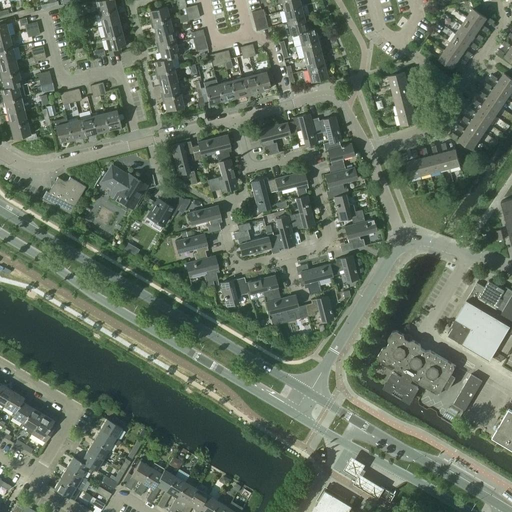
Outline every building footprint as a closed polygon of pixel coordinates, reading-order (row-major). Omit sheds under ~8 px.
[(98,0),(95,1),(98,13),(115,9),(112,0),(98,0)] [(280,0),(283,10),(300,6),(298,0),(280,0)] [(184,8),(186,14),(198,11),(196,5),(186,7),(184,8)] [(149,10),(152,23),(169,19),(166,6),(149,10)] [(283,10),(286,23),(303,18),(300,6),(283,10)] [(467,17),(480,26),(486,17),(473,8),(467,17)] [(98,13),(102,26),(118,21),(115,9),(98,13)] [(251,12),(252,18),(264,15),(262,9),(255,11),(251,12)] [(186,14),(187,20),(188,20),(199,17),(199,15),(198,11),(186,14)] [(252,18),(254,25),(266,22),(264,15),(252,18)] [(461,25),(475,34),(480,26),(467,17),(461,25)] [(285,36),(297,33),(306,31),(306,30),(310,29),(308,22),(306,22),(305,18),(303,18),(286,23),(282,24),(285,36)] [(152,23),(155,35),(172,31),(169,19),(152,23)] [(102,26),(105,38),(122,33),(118,21),(102,26)] [(24,25),(26,31),(38,28),(36,22),(24,25)] [(255,30),(256,31),(267,28),(266,22),(254,25),(255,30)] [(0,24),(0,37),(9,35),(5,23),(0,24)] [(456,33),(469,42),(475,34),(461,25),(456,33)] [(26,31),(28,37),(39,34),(38,28),(26,31)] [(297,33),(300,45),(317,41),(319,41),(318,36),(316,36),(314,28),(310,29),(306,30),(306,31),(297,33)] [(191,32),(192,39),(204,36),(203,31),(202,29),(192,32),(191,32)] [(155,35),(158,47),(175,43),(172,31),(155,35)] [(105,38),(109,55),(120,53),(119,47),(125,46),(122,33),(105,38)] [(450,42),(464,51),(469,42),(456,33),(450,42)] [(0,37),(0,50),(12,48),(9,35),(0,37)] [(192,39),(194,45),(205,42),(204,36),(192,39)] [(300,45),(304,57),(320,53),(317,41),(300,45)] [(194,45),(195,51),(207,48),(205,42),(194,45)] [(444,50),(458,59),(464,51),(450,42),(444,50)] [(158,47),(161,59),(161,60),(170,57),(171,57),(178,55),(175,43),(158,47)] [(246,45),(249,57),(255,56),(252,44),(251,44),(246,45)] [(241,54),(242,59),(249,57),(246,45),(239,47),(241,54)] [(31,49),(32,55),(44,52),(42,46),(31,49)] [(0,50),(0,63),(15,60),(12,48),(0,50)] [(221,52),(224,63),(231,62),(229,57),(228,50),(221,52)] [(439,58),(452,68),(458,59),(444,50),(439,58)] [(32,55),(34,62),(45,59),(44,52),(32,55)] [(215,53),(218,65),(224,63),(221,52),(215,53)] [(209,55),(212,66),(218,65),(215,53),(209,55)] [(304,57),(307,70),(326,65),(324,60),(322,61),(320,53),(304,57)] [(154,61),(157,74),(174,69),(171,57),(170,57),(161,60),(161,59),(154,61)] [(0,63),(0,72),(1,76),(18,72),(15,60),(0,63)] [(301,71),(305,83),(327,78),(325,70),(327,70),(326,65),(307,70),(301,71)] [(157,74),(160,86),(177,82),(174,69),(157,74)] [(37,74),(38,80),(50,77),(48,71),(37,74)] [(266,71),(253,75),(257,91),(270,88),(266,71)] [(388,75),(391,86),(407,81),(404,71),(388,75)] [(1,76),(4,88),(4,89),(17,85),(21,85),(18,72),(1,76)] [(498,81),(511,91),(511,90),(511,78),(504,73),(498,81)] [(253,75),(241,78),(245,95),(257,91),(253,75)] [(38,80),(40,86),(52,83),(50,77),(38,80)] [(241,78),(229,81),(233,98),(245,95),(241,78)] [(217,84),(221,101),(221,103),(226,101),(226,100),(233,98),(229,81),(217,84)] [(391,86),(393,95),(409,91),(407,81),(391,86)] [(492,90),(506,99),(511,91),(498,81),(492,90)] [(96,84),(99,95),(105,94),(102,82),(96,84)] [(160,86),(163,98),(180,94),(177,82),(160,86)] [(40,86),(42,92),(53,89),(52,83),(40,86)] [(90,85),(93,97),(99,95),(96,84),(90,85)] [(204,87),(208,104),(221,101),(217,84),(204,87)] [(3,102),(20,97),(24,96),(21,85),(17,85),(4,89),(4,88),(0,89),(3,102)] [(72,90),(75,102),(81,100),(78,88),(72,90)] [(66,91),(69,103),(75,102),(72,90),(66,91)] [(487,98),(501,107),(506,99),(492,90),(487,98)] [(59,93),(62,105),(69,103),(66,91),(59,93)] [(393,95),(396,105),(412,101),(409,91),(393,95)] [(163,98),(166,111),(183,106),(180,94),(163,98)] [(3,102),(7,114),(23,110),(20,97),(3,102)] [(481,106),(495,115),(501,107),(487,98),(481,106)] [(396,105),(398,115),(414,110),(412,101),(396,105)] [(476,114),(489,124),(495,115),(481,106),(476,114)] [(7,114),(10,126),(27,122),(23,110),(7,114)] [(103,113),(108,130),(120,126),(116,110),(103,113)] [(398,115),(401,125),(417,121),(414,110),(398,115)] [(91,116),(96,133),(108,130),(103,113),(91,116)] [(316,143),(314,134),(310,119),(308,114),(292,118),(293,121),(286,122),(289,134),(296,132),(296,129),(300,128),(304,146),(316,143)] [(470,123),(484,132),(489,124),(476,114),(470,123)] [(79,119),(83,136),(96,133),(91,116),(79,119)] [(324,150),(327,150),(327,149),(335,147),(334,141),(338,140),(340,140),(334,116),(318,120),(317,118),(310,119),(314,134),(325,131),(328,142),(322,144),(324,150)] [(53,121),(59,142),(71,139),(67,122),(66,117),(53,121)] [(67,122),(71,139),(83,136),(79,119),(67,122)] [(10,126),(13,139),(30,134),(27,122),(10,126)] [(289,134),(286,122),(257,130),(261,146),(264,146),(267,155),(278,152),(276,142),(273,143),(272,139),(289,134)] [(464,131),(478,140),(484,132),(470,123),(464,131)] [(459,140),(472,149),(478,140),(464,131),(459,140)] [(218,162),(229,159),(227,152),(230,151),(226,135),(197,142),(198,145),(200,154),(200,153),(201,158),(205,157),(204,153),(218,149),(219,154),(216,154),(218,162)] [(200,154),(198,145),(191,147),(190,141),(170,146),(178,175),(182,174),(183,181),(189,180),(190,184),(196,183),(193,170),(189,171),(185,154),(192,153),(194,160),(201,158),(200,153),(200,154)] [(333,165),(334,172),(344,169),(341,158),(353,155),(350,143),(340,146),(335,147),(327,149),(327,150),(331,166),(333,165)] [(445,151),(450,167),(460,165),(456,149),(445,151)] [(436,154),(440,170),(450,167),(445,151),(436,154)] [(426,157),(430,173),(440,170),(436,154),(426,157)] [(416,159),(420,175),(430,173),(426,157),(416,159)] [(219,189),(220,192),(237,188),(229,159),(218,162),(222,179),(218,180),(217,177),(207,180),(210,191),(219,189)] [(406,162),(410,178),(420,175),(416,159),(406,162)] [(121,201),(132,208),(146,185),(133,177),(132,179),(111,166),(102,181),(118,191),(117,193),(123,197),(121,201)] [(335,189),(337,196),(345,194),(345,195),(348,194),(347,188),(340,190),(339,183),(356,179),(353,167),(344,169),(334,172),(324,175),(329,191),(335,189)] [(298,197),(306,195),(305,188),(307,188),(303,171),(274,179),(277,190),(295,186),(298,197)] [(270,192),(277,190),(274,179),(267,180),(267,177),(250,182),(258,211),(269,208),(265,190),(269,189),(270,192)] [(42,198),(69,214),(82,192),(75,188),(75,186),(73,187),(66,183),(64,185),(59,182),(50,184),(50,188),(48,192),(46,191),(42,198)] [(147,217),(161,225),(167,214),(172,217),(177,210),(183,199),(171,191),(164,202),(158,199),(147,217)] [(351,217),(352,224),(364,221),(361,209),(354,211),(353,204),(348,206),(345,195),(345,194),(337,196),(333,197),(339,220),(351,217)] [(287,216),(290,227),(297,225),(297,228),(314,224),(306,195),(298,197),(295,198),(299,215),(295,217),(294,214),(287,216)] [(504,212),(511,209),(511,198),(501,201),(504,212)] [(188,199),(183,199),(177,210),(182,213),(187,204),(188,199)] [(206,225),(208,233),(220,230),(218,222),(221,222),(217,205),(188,213),(191,224),(208,220),(209,224),(206,225)] [(267,236),(269,244),(276,242),(278,249),(294,245),(290,227),(287,216),(275,219),(280,236),(273,238),(272,232),(266,233),(267,236)] [(351,242),(353,249),(364,246),(362,239),(359,239),(358,235),(376,231),(373,219),(364,221),(352,224),(344,226),(348,243),(351,242)] [(237,239),(241,255),(270,248),(269,244),(267,236),(250,241),(247,230),(250,229),(248,222),(237,225),(238,232),(242,231),(244,237),(237,239)] [(193,253),(195,260),(206,257),(205,251),(208,250),(203,233),(191,236),(187,238),(185,232),(181,233),(183,239),(174,241),(177,252),(195,248),(196,252),(193,253)] [(204,275),(207,286),(213,284),(212,281),(217,279),(215,273),(218,272),(214,255),(206,257),(195,260),(185,263),(188,274),(205,270),(207,274),(204,275)] [(335,262),(329,264),(332,276),(339,274),(338,271),(343,270),(346,282),(357,279),(351,255),(335,260),(335,262)] [(307,287),(309,294),(320,291),(318,284),(315,285),(314,280),(332,276),(329,264),(300,272),(304,288),(307,287)] [(265,302),(277,299),(275,292),(278,292),(274,275),(245,283),(247,292),(249,300),(264,296),(265,302)] [(245,283),(244,277),(220,283),(226,306),(238,303),(237,300),(239,299),(240,297),(239,294),(247,292),(245,283)] [(452,327),(448,335),(459,342),(460,344),(463,344),(490,360),(492,356),(495,351),(507,331),(511,333),(511,290),(505,287),(504,290),(488,280),(484,287),(477,282),(455,319),(452,320),(453,323),(451,326),(452,327)] [(287,322),(307,316),(305,305),(297,306),(294,295),(277,299),(265,302),(268,314),(286,309),(287,314),(285,315),(287,322)] [(318,310),(321,322),(333,319),(327,296),(310,300),(311,303),(305,305),(307,316),(314,314),(314,311),(318,310)] [(384,385),(411,401),(411,400),(411,399),(418,387),(410,382),(412,379),(438,395),(444,385),(449,387),(448,388),(449,388),(455,377),(454,378),(450,375),(456,365),(429,350),(425,351),(421,348),(420,344),(396,330),(392,331),(388,339),(388,343),(386,347),(382,348),(378,355),(379,359),(386,364),(390,363),(394,365),(395,369),(403,373),(401,377),(393,372),(385,384),(384,385)] [(492,356),(501,362),(504,357),(495,351),(492,356)] [(453,403),(465,410),(482,381),(471,374),(453,403)] [(0,387),(0,404),(4,406),(13,391),(2,385),(0,387)] [(21,401),(24,397),(13,391),(4,406),(14,413),(21,401)] [(12,417),(23,423),(32,408),(21,401),(14,413),(12,417)] [(25,431),(30,434),(42,414),(32,408),(23,423),(28,426),(25,431)] [(492,437),(511,449),(511,410),(509,409),(492,437)] [(30,434),(45,443),(54,428),(50,426),(53,420),(42,414),(30,434)] [(106,418),(99,429),(115,438),(121,427),(106,418)] [(99,429),(93,440),(108,449),(112,443),(117,446),(119,441),(115,438),(99,429)] [(1,436),(9,440),(11,436),(3,432),(1,436)] [(14,444),(22,448),(25,444),(17,440),(14,444)] [(93,440),(87,450),(102,460),(108,449),(93,440)] [(132,448),(136,451),(141,443),(137,441),(132,448)] [(22,448),(30,453),(32,449),(25,444),(22,448)] [(127,456),(131,459),(136,451),(132,448),(127,456)] [(87,450),(80,461),(88,466),(93,469),(96,470),(102,460),(87,450)] [(73,456),(66,467),(81,476),(85,471),(90,474),(93,469),(88,466),(80,461),(73,456)] [(384,488),(360,473),(363,468),(365,464),(352,456),(344,469),(357,477),(353,483),(378,498),(384,488)] [(141,482),(151,467),(140,460),(131,475),(127,473),(123,481),(126,483),(124,486),(130,489),(131,486),(137,489),(141,482)] [(119,470),(123,472),(128,464),(124,462),(119,470)] [(60,478),(75,487),(80,490),(87,479),(81,476),(66,467),(60,478)] [(161,473),(151,467),(141,482),(137,489),(135,492),(140,495),(146,485),(152,488),(152,489),(161,473)] [(165,491),(174,476),(163,469),(161,473),(152,489),(152,488),(146,499),(151,502),(160,488),(165,491)] [(115,477),(119,480),(123,472),(119,470),(115,477)] [(102,481),(114,488),(117,483),(105,476),(102,481)] [(176,497),(185,482),(174,476),(165,491),(157,505),(162,508),(170,494),(176,497)] [(53,489),(69,498),(75,487),(60,478),(53,489)] [(0,485),(8,490),(10,486),(3,481),(0,485)] [(187,504),(196,488),(185,482),(176,497),(167,511),(168,511),(173,511),(176,509),(180,511),(181,511),(186,504),(187,504)] [(95,492),(108,499),(111,494),(98,486),(95,492)] [(377,494),(390,502),(394,494),(381,486),(377,494)] [(197,510),(206,495),(196,488),(187,504),(186,504),(181,511),(188,511),(192,507),(197,510)] [(311,511),(348,511),(352,506),(325,489),(311,511)] [(210,511),(217,501),(206,495),(197,510),(195,511),(210,511)] [(89,502),(101,510),(104,504),(92,497),(89,502)] [(15,505),(23,509),(25,506),(17,501),(15,505)] [(224,511),(228,507),(217,501),(210,511),(224,511)]
